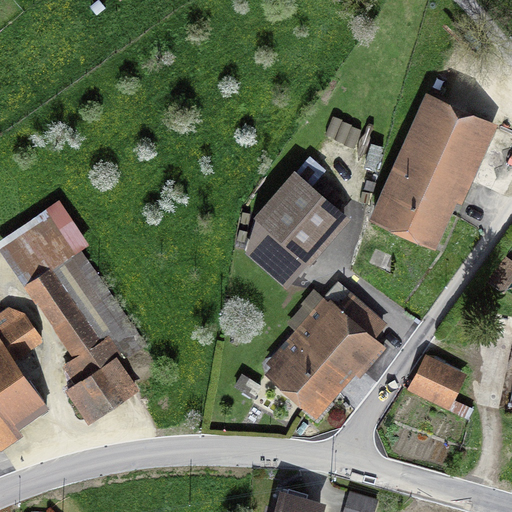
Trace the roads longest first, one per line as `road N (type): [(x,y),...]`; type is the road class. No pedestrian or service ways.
road 1 (residential): [(346,461),(175,450),(95,460),(0,493)]
road 2 (residential): [(511,206),(365,418),(346,461)]
road 3 (residential): [(346,461),(511,510)]
